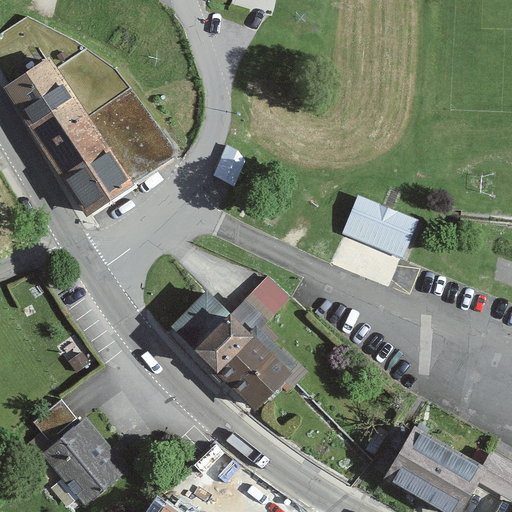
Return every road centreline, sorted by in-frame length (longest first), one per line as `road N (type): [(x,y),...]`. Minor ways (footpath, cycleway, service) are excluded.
road 1 (residential): [(170,198),(444,321),(511,343)]
road 2 (secondary): [(351,511),(210,413),(92,273)]
road 3 (residential): [(170,198),(199,167),(217,122),(215,72),(190,0)]
road 4 (secondary): [(72,237),(0,112)]
